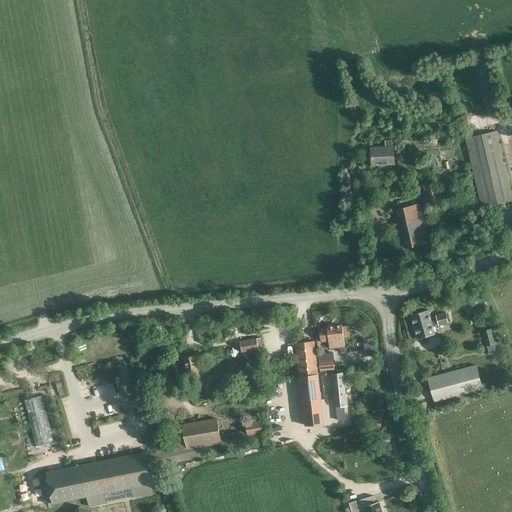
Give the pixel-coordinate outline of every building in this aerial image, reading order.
[(482,207),(511,200),(511,197),(496,131),(465,138),(482,207)] [(385,141),(386,147),(370,148),(371,166),(394,164),(392,140),(385,141)] [(428,202),(439,200),(435,181),(424,184),(428,202)] [(405,248),(428,243),(419,203),(396,209),(405,248)] [(427,310),(410,314),(417,338),(433,334),(431,326),(437,324),(437,325),(447,322),(445,313),(435,316),(429,318),(427,310)] [(327,327),(327,328),(319,329),(320,342),(328,341),(329,348),(338,347),(338,353),(345,352),(344,338),(350,337),(348,325),(342,326),(342,325),(327,327)] [(494,344),(490,329),(482,331),(486,346),(494,344)] [(239,340),(241,353),(261,349),(259,337),(239,340)] [(300,376),(319,374),(315,341),(296,344),(298,362),(300,376)] [(199,355),(192,356),(183,358),(188,384),(204,381),(199,355)] [(320,370),(335,369),(334,360),(319,361),(320,370)] [(118,366),(122,381),(129,379),(124,364),(118,366)] [(481,388),(474,365),(428,378),(434,401),(481,388)] [(343,373),(332,374),(338,422),(345,421),(344,407),(347,407),(343,373)] [(319,374),(300,376),(306,425),(325,422),(319,374)] [(23,400),(35,447),(54,442),(42,395),(23,400)] [(166,464),(192,459),(205,456),(203,446),(221,443),(222,450),(265,443),(262,421),(246,424),(247,432),(218,437),(215,419),(181,425),(181,426),(173,427),(176,448),(163,451),(166,464)] [(150,453),(150,451),(47,472),(47,474),(39,475),(45,502),(52,501),(53,502),(58,501),(58,502),(87,496),(89,506),(152,493),(150,483),(156,482),(153,467),(166,464),(163,451),(150,453)] [(367,511),(381,511),(379,501),(375,502),(373,495),(349,503),(351,511),(355,511),(366,509),(367,511)]
